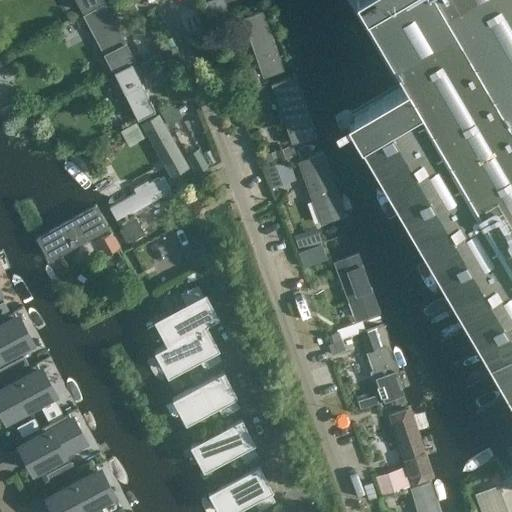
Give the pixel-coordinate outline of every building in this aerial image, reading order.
[(77,0),(83,12),(104,1),(104,0),(77,0)] [(212,0),(201,4),(208,23),(226,17),(228,16),(222,0),(212,0)] [(511,0),(438,0),(448,16),(388,52),(410,89),(350,124),(511,400),(511,0)] [(103,4),(84,14),(113,68),(132,57),(103,4)] [(262,11),(243,18),(264,75),(282,69),(262,11)] [(157,86),(169,80),(157,55),(140,63),(145,74),(151,71),(157,86)] [(138,119),(155,109),(132,62),(114,71),(138,119)] [(294,75),(271,83),(292,142),(314,134),(294,75)] [(176,101),(161,107),(167,122),(182,116),(176,101)] [(157,114),(143,122),(173,176),(187,167),(157,114)] [(135,121),(120,131),(128,145),(144,136),(135,121)] [(274,151),(264,155),(268,164),(278,161),(289,156),(291,156),(288,146),(274,151)] [(317,224),(344,214),(322,154),(295,164),(317,224)] [(288,158),(265,167),(272,187),(295,178),(288,158)] [(134,187),(136,192),(109,207),(116,219),(132,210),(133,212),(140,208),(142,205),(144,204),(143,204),(170,188),(163,177),(160,179),(158,177),(148,183),(146,180),(134,187)] [(49,259),(108,227),(96,206),(38,238),(49,259)] [(134,216),(120,223),(129,241),(143,234),(134,216)] [(111,233),(98,240),(106,254),(119,247),(111,233)] [(360,318),(375,312),(377,307),(374,298),(375,296),(373,290),(370,289),(357,254),(335,262),(355,315),(360,318)] [(195,271),(186,275),(189,281),(198,277),(195,271)] [(214,312),(211,313),(198,284),(180,292),(187,306),(158,322),(169,342),(154,350),(155,352),(157,350),(204,325),(219,317),(218,316),(216,317),(214,312)] [(3,301),(0,302),(0,316),(9,312),(3,301)] [(0,355),(29,340),(13,310),(9,312),(0,316),(0,355)] [(168,371),(197,355),(205,369),(221,359),(204,331),(207,330),(204,325),(157,350),(168,371)] [(359,333),(384,401),(403,394),(385,345),(381,347),(374,327),(359,333)] [(331,343),(328,343),(332,353),(344,349),(340,340),(337,332),(328,335),(331,343)] [(23,356),(0,368),(0,376),(2,380),(28,366),(23,356)] [(52,393),(36,362),(28,366),(2,380),(0,381),(0,402),(7,417),(52,393)] [(224,370),(172,397),(173,399),(175,398),(186,418),(215,402),(223,416),(239,406),(222,378),(225,377),(222,372),(224,371),(224,370)] [(200,371),(189,376),(193,383),(204,377),(200,371)] [(409,409),(390,415),(413,483),(432,476),(409,409)] [(84,442),(68,411),(39,427),(23,435),(26,441),(21,443),(35,468),(84,442)] [(242,417),(190,445),(191,446),(193,445),(204,465),(233,449),(241,463),(257,453),(240,425),(243,424),(240,419),(242,418),(242,417)] [(31,420),(17,427),(22,436),(23,435),(39,427),(34,418),(31,420)] [(64,478),(75,473),(69,462),(59,468),(64,478)] [(77,511),(111,494),(95,463),(51,487),(54,493),(49,495),(57,511),(77,511)] [(260,464),(208,492),(209,493),(211,492),(221,511),(251,497),(259,510),(275,500),(258,472),(261,471),(258,466),(260,465),(260,464)] [(401,467),(374,476),(380,493),(408,484),(409,483),(403,466),(401,467)] [(478,487),(485,511),(511,511),(501,480),(478,487)] [(411,487),(418,511),(439,511),(430,481),(411,487)]
